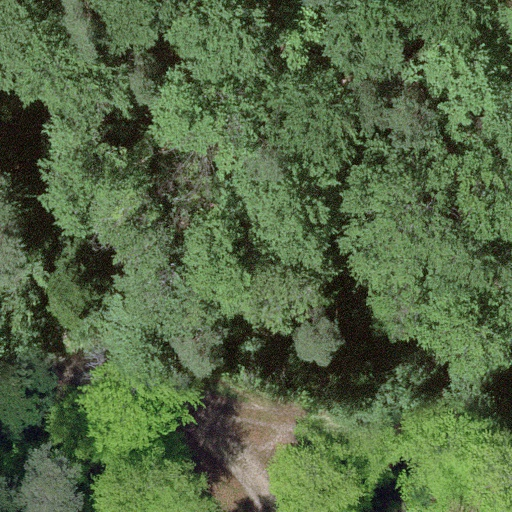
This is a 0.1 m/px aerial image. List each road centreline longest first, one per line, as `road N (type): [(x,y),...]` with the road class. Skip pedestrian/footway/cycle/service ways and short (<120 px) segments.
road 1 (track): [(0,365),(206,399),(253,511)]
road 2 (track): [(206,399),(511,472)]
